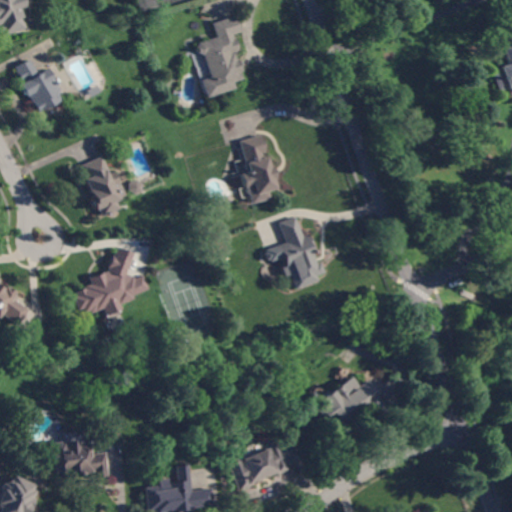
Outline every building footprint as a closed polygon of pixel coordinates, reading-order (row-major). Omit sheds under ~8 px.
[(19,0),(23,9),(16,11),(22,28),(0,35),(0,0),(19,0)] [(231,60),(233,60),(237,71),(235,72),(237,79),(229,82),(231,87),(204,97),(197,81),(207,77),(199,55),(194,53),(193,48),(195,43),(213,37),(208,24),(231,16),(236,31),(229,34),(235,50),(229,53),(231,60)] [(511,95),(510,96),(507,88),(505,89),(505,88),(496,90),(491,72),(499,69),(499,67),(506,64),(498,38),(511,33),(511,95)] [(37,74),(45,69),(50,79),(48,81),(58,98),(35,112),(25,96),(23,97),(16,84),(20,82),(12,69),(28,59),(37,74)] [(249,203),(240,174),(246,172),(237,141),(257,135),(273,189),(265,191),(267,198),(249,203)] [(107,173),(110,171),(111,174),(114,172),(118,179),(115,181),(123,195),(111,201),(115,207),(98,217),(94,209),(91,210),(84,197),(88,195),(80,180),(83,178),(77,167),(98,156),(107,173)] [(134,195),(128,191),(129,184),(135,181),(141,185),(140,192),(134,195)] [(299,236),(305,234),(311,250),(307,251),(312,264),(315,263),(319,273),(312,276),(313,279),(292,288),(286,274),(281,276),(278,267),(282,266),(274,246),(283,242),(275,223),(292,217),(299,236)] [(68,298),(73,296),(71,292),(81,288),(80,287),(87,284),(84,278),(103,271),(108,256),(109,256),(111,252),(112,253),(114,248),(130,254),(121,274),(128,277),(130,279),(138,275),(143,289),(127,296),(128,299),(115,305),(117,310),(101,316),(99,309),(86,314),(85,311),(80,313),(78,308),(73,310),(68,298)] [(0,291),(3,287),(5,289),(6,288),(12,292),(11,293),(13,295),(9,299),(25,310),(15,326),(0,315),(0,291)] [(356,386),(364,380),(386,408),(372,419),(363,407),(339,426),(333,419),(328,423),(319,412),(325,407),(319,400),(349,377),(356,386)] [(208,434),(205,433),(203,429),(204,426),(208,424),(212,425),(213,429),(212,433),(208,434)] [(74,444),(85,442),(87,454),(100,452),(104,475),(87,478),(87,473),(61,477),(60,473),(51,475),(49,464),(45,465),(42,451),(47,450),(46,444),(73,439),(74,444)] [(284,470),(236,491),(224,463),(226,458),(231,455),(237,457),(237,459),(260,449),(260,447),(262,442),(267,440),(272,442),(284,470)] [(188,491),(208,488),(211,505),(190,509),(191,511),(183,511),(149,511),(149,510),(144,511),(140,487),(155,485),(154,479),(166,478),(166,480),(174,479),(172,468),(184,466),(188,491)] [(34,485),(31,491),(34,492),(31,499),(32,500),(27,511),(0,511),(0,484),(4,483),(6,483),(7,481),(9,482),(11,476),(34,485)]
